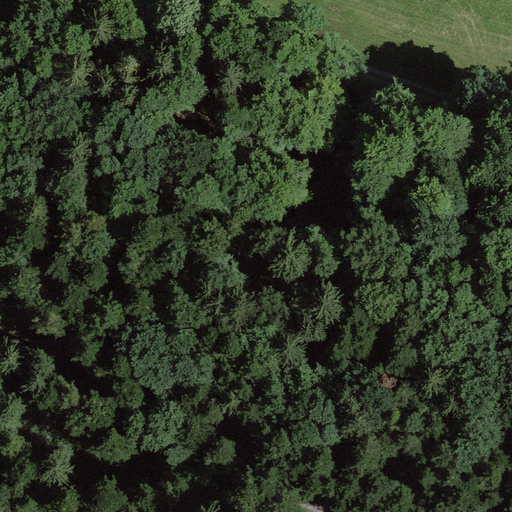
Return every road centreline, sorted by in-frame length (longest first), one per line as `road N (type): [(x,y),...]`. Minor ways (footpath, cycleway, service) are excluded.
road 1 (track): [(511,118),(198,17),(0,31)]
road 2 (track): [(0,336),(129,357),(211,427),(340,511)]
